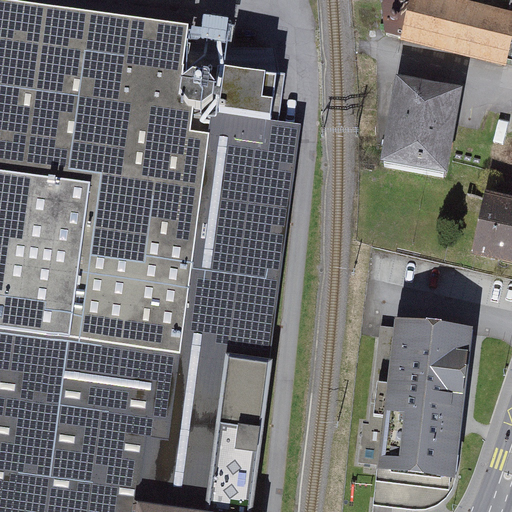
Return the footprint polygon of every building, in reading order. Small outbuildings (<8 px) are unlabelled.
[(511,20),(427,0),(419,0),(408,49),(511,74),(511,20)] [(237,75),(222,73),(222,86),(214,83),(204,82),(197,86),(191,94),(191,87),(198,34),(0,8),(0,183),(93,196),(74,344),(0,334),(0,511),(263,511),(272,443),(277,444),(286,367),(279,366),(308,135),(286,132),(292,82),(278,81),(278,86),(237,81),(237,75)] [(463,85),(396,73),(379,163),(447,176),(463,85)] [(511,192),(485,187),(471,255),(511,263),(511,192)] [(476,331),(398,320),(373,500),(413,505),(427,504),(438,498),(448,490),(455,480),(476,331)]
